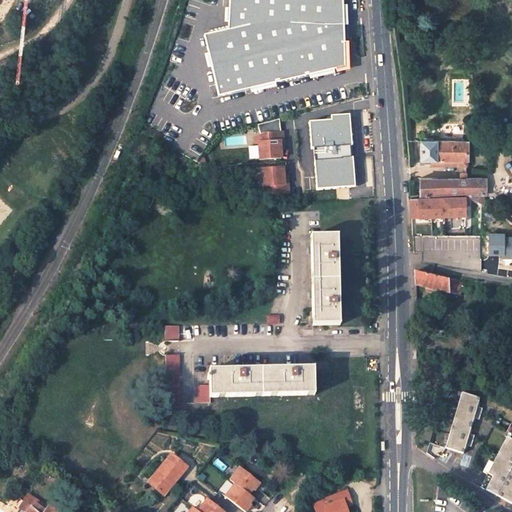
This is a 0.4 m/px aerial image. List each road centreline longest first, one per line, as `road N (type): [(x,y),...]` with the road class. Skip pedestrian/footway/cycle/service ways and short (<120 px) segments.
road 1 (primary): [(378,0),(397,446)]
road 2 (residential): [(397,446),(505,511)]
